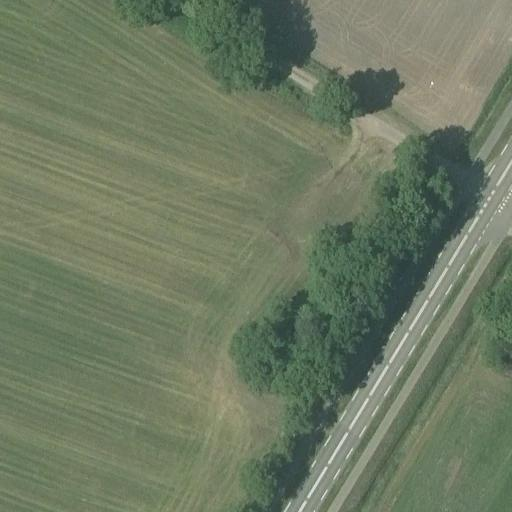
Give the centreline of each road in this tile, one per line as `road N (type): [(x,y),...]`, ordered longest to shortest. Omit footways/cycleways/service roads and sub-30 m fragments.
road 1 (unclassified): [(487,202),(185,0)]
road 2 (secondary): [(300,511),(487,202)]
